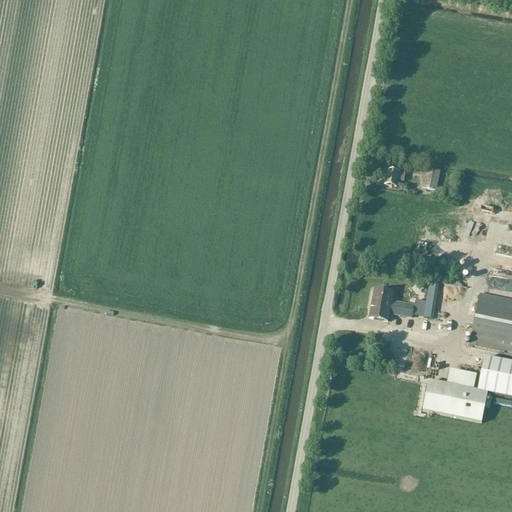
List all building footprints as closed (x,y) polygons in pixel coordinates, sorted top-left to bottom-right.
[(440,173),(433,172),(427,171),(423,190),(436,193),(440,173)] [(405,175),(399,175),(387,172),(384,186),(397,189),(398,182),(403,183),(405,175)] [(499,235),(492,232),(480,263),(487,266),(499,235)] [(426,303),(423,319),(433,320),(438,283),(429,282),(426,303)] [(374,292),(369,320),(388,323),(389,315),(391,303),(393,295),(374,292)] [(511,354),(511,301),(479,295),(469,346),(504,354),(504,352),(511,354)] [(457,315),(458,298),(444,297),(443,314),(457,315)] [(398,304),(396,316),(412,319),(414,307),(398,304)] [(477,393),(428,383),(422,412),(482,424),(488,395),(511,399),(511,364),(484,359),(477,393)]
